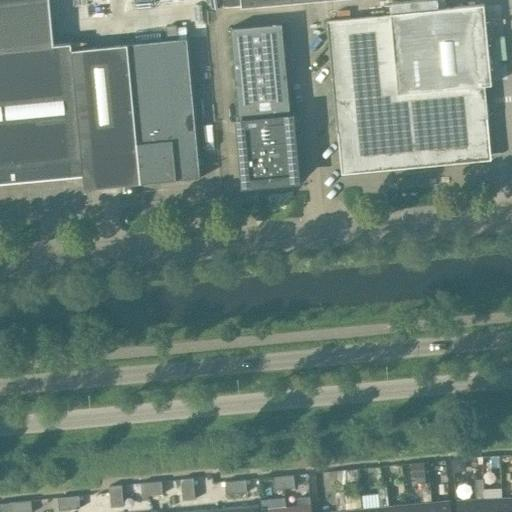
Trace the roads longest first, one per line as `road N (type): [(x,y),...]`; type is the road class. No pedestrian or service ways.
road 1 (unclassified): [(0,267),(511,219)]
road 2 (secondary): [(511,338),(0,386)]
road 3 (secondary): [(0,426),(511,378)]
